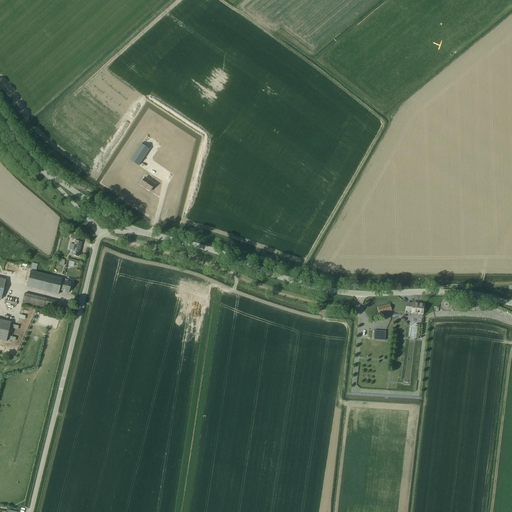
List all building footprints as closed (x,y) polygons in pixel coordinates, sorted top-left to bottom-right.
[(150,149),(141,144),(130,160),(138,166),(150,149)] [(129,166),(112,155),(106,164),(123,175),(129,166)] [(155,184),(145,177),(141,185),(150,191),(155,184)] [(81,242),(75,241),(72,255),(78,256),(81,242)] [(35,272),(37,264),(32,263),(30,271),(26,287),(58,295),(59,290),(68,293),(71,283),(61,280),(62,279),(35,272)] [(54,310),(56,301),(24,293),(22,304),(44,310),(44,308),(54,310)] [(415,304),(407,303),(406,310),(412,311),(412,312),(417,313),(418,313),(423,314),(423,311),(424,311),(425,310),(425,308),(425,307),(424,307),(424,305),(415,304)] [(391,310),(390,304),(378,307),(379,313),(391,310)] [(0,340),(6,342),(10,322),(0,319),(0,340)] [(385,340),(385,331),(374,331),(374,340),(385,340)]
